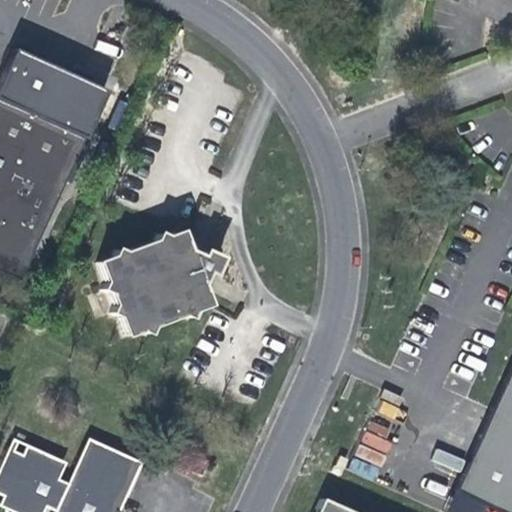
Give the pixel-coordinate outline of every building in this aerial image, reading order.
[(17,48),(0,84),(0,99),(90,139),(111,90),(17,48)] [(0,99),(0,272),(26,284),(90,139),(0,99)] [(101,273),(96,284),(106,285),(110,298),(105,305),(115,309),(122,328),(137,322),(146,328),(147,318),(179,306),(188,310),(192,301),(208,295),(199,274),(204,263),(211,266),(219,246),(200,238),(197,243),(188,243),(178,219),(163,225),(152,222),(149,230),(123,240),(111,237),(108,246),(93,251),(101,273)] [(511,511),(511,375),(459,491),(507,511),(511,511)] [(107,511),(113,499),(117,501),(139,453),(86,429),(66,472),(58,468),(64,454),(10,430),(0,452),(0,498),(27,511),(37,511),(44,498),(52,502),(48,511),(107,511)] [(361,511),(319,493),(310,511),(361,511)] [(133,511),(135,508),(117,501),(113,499),(107,511),(133,511)]
